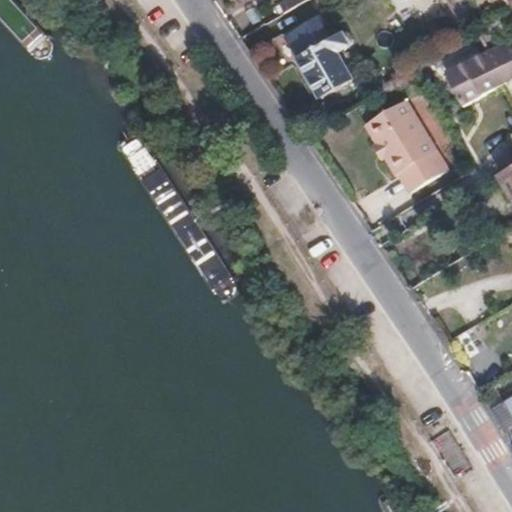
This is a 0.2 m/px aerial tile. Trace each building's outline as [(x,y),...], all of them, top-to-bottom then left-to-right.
[(339,52),(350,46),(343,34),(331,41),(319,22),(289,40),(323,98),(355,80),(339,52)] [(489,92),(511,78),(511,50),(507,41),(439,82),(457,111),(489,92)] [(511,78),(489,92),(511,129),(511,78)] [(449,171),(407,101),(367,126),(409,196),(449,171)] [(511,395),(502,402),(511,417),(511,395)]
